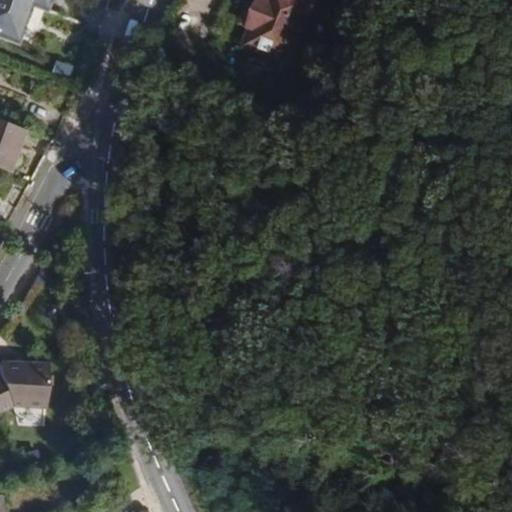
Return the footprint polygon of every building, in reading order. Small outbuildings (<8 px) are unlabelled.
[(41,11),(44,0),(0,0),(0,37),(12,42),(25,5),(41,11)] [(253,31),(265,0),(248,0),(238,26),(253,31)] [(289,62),(314,0),(265,0),(253,31),(246,45),(289,62)] [(0,171),(5,174),(22,131),(0,123),(0,171)] [(45,409),(48,366),(0,362),(0,411),(10,407),(45,409)]
